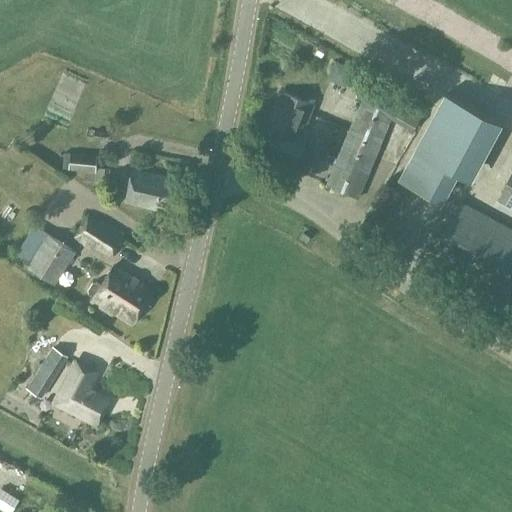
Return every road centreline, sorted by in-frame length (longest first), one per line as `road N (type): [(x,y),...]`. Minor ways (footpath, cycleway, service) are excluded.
road 1 (unclassified): [(511,352),(390,280),(318,217),(214,178)]
road 2 (tertiary): [(214,178),(140,511)]
road 3 (tertiary): [(247,0),(214,178)]
